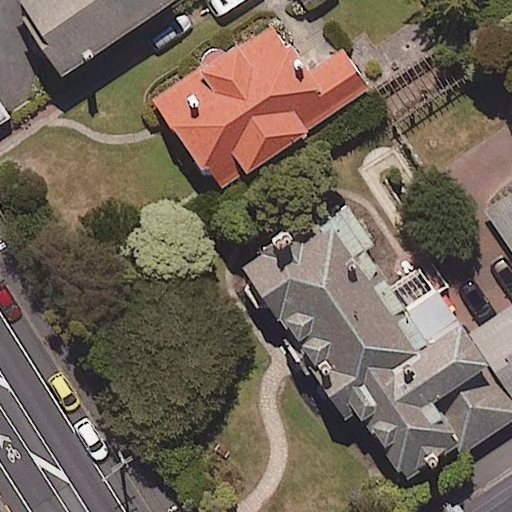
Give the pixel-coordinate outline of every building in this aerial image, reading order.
[(177,4),(174,0),(6,0),(60,81),(177,4)] [(254,0),(215,0),(212,3),(227,22),(254,0)] [(299,0),(304,8),(317,0),(299,0)] [(368,93),(340,49),(310,68),(296,46),(286,52),(270,28),(152,103),(212,198),(304,140),(301,135),(368,93)] [(0,124),(8,119),(0,107),(0,124)] [(403,485),(455,451),(461,460),(511,425),(511,195),(486,213),(511,251),(511,308),(466,340),(419,270),(386,291),(332,210),(237,274),(325,407),(343,395),(403,485)]
